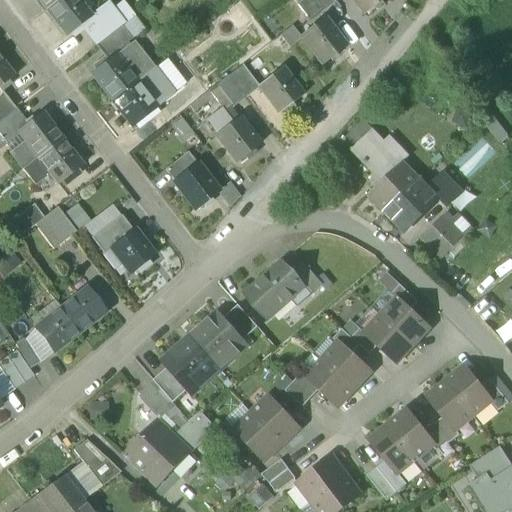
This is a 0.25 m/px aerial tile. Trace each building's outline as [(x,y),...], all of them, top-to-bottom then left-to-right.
[(39,0),(47,10),(60,0),(39,0)] [(88,17),(75,0),(60,0),(47,10),(66,35),(81,23),(88,17)] [(319,12),(310,0),(297,0),(295,3),(308,20),(319,12)] [(310,0),(319,12),(320,13),(334,3),(331,0),(310,0)] [(350,0),(362,14),(380,0),(350,0)] [(122,2),(111,11),(123,27),(124,26),(135,18),(122,2)] [(81,23),(99,46),(119,30),(123,27),(111,11),(105,4),(88,17),(81,23)] [(145,31),(135,18),(124,26),(133,37),(133,39),(145,31)] [(301,40),(320,65),(344,46),(324,20),(300,38),(299,38),(301,40)] [(119,30),(127,41),(133,37),(124,26),(123,27),(119,30)] [(299,38),(300,38),(292,28),(280,37),(289,49),(301,40),(299,38)] [(127,41),(119,30),(99,46),(107,57),(127,41)] [(208,61),(232,46),(222,31),(199,46),(208,61)] [(103,60),(106,63),(114,56),(115,58),(131,46),(127,41),(107,57),(103,60)] [(154,68),(135,42),(131,46),(150,72),(154,68)] [(131,46),(115,58),(135,83),(150,72),(131,46)] [(111,102),(135,83),(115,58),(114,56),(106,63),(90,75),(111,102)] [(0,61),(0,86),(12,77),(0,61)] [(186,85),(167,61),(155,69),(174,94),(186,85)] [(242,66),(229,76),(246,98),(258,89),(256,88),(258,87),(242,66)] [(135,83),(155,110),(156,110),(175,95),(174,94),(155,69),(154,68),(150,72),(135,83)] [(258,89),(277,114),(301,96),(280,69),(258,87),(256,88),(258,89)] [(232,108),(246,98),(229,76),(216,87),(217,89),(232,108)] [(155,110),(135,83),(111,102),(132,128),(134,126),(155,110)] [(210,94),(214,99),(231,122),(237,118),(238,117),(231,109),(232,108),(217,89),(210,94)] [(214,99),(210,94),(208,92),(188,108),(194,115),(214,99)] [(0,98),(0,122),(16,110),(4,95),(0,98)] [(25,122),(16,110),(0,122),(0,137),(2,140),(3,139),(15,129),(25,122)] [(138,131),(159,114),(156,110),(155,110),(134,126),(138,131)] [(25,142),(38,159),(61,141),(41,115),(18,133),(25,142)] [(214,136),(236,163),(259,144),(237,118),(231,122),(214,136)] [(507,139),(492,118),(484,125),(499,145),(507,139)] [(194,135),(181,119),(170,128),(182,144),(194,135)] [(346,138),(355,148),(372,131),(364,122),(346,138)] [(6,144),(4,145),(10,153),(25,142),(18,133),(15,129),(3,139),(6,144)] [(351,152),(381,184),(403,163),(384,144),(372,131),(355,148),(351,152)] [(384,144),(403,163),(411,156),(392,136),(384,144)] [(79,166),(61,141),(38,159),(50,174),(57,183),(79,166)] [(21,172),(23,170),(38,159),(25,142),(10,153),(8,155),(21,172)] [(162,170),(173,184),(196,165),(185,152),(162,170)] [(23,170),(35,186),(50,174),(38,159),(23,170)] [(368,196),(384,213),(419,179),(418,179),(403,163),(381,184),(368,196)] [(173,184),(194,209),(217,191),(196,165),(173,184)] [(420,179),(419,179),(384,213),(404,234),(422,217),(438,201),(445,209),(461,194),(442,174),(428,187),(420,179)] [(216,194),(228,210),(239,198),(229,184),(216,194)] [(5,226),(17,241),(34,228),(43,221),(42,220),(31,205),(5,226)] [(82,228),(90,222),(77,205),(64,214),(78,232),(82,228)] [(82,228),(91,240),(119,218),(110,207),(90,222),(82,228)] [(34,228),(52,251),(76,232),(57,209),(42,220),(43,221),(34,228)] [(447,213),(443,217),(450,223),(458,232),(465,238),(474,229),(459,214),(454,219),(447,213)] [(421,238),(442,260),(449,253),(465,238),(458,232),(450,223),(443,217),(421,238)] [(91,240),(102,255),(109,250),(108,249),(130,233),(119,218),(91,240)] [(498,228),(486,220),(478,232),(489,240),(498,228)] [(126,273),(128,275),(151,257),(131,231),(130,233),(108,249),(109,250),(126,273)] [(465,238),(449,253),(456,259),(471,245),(465,238)] [(11,249),(0,256),(0,273),(3,278),(22,264),(11,249)] [(109,250),(102,255),(102,256),(119,278),(126,273),(109,250)] [(245,296),(267,321),(291,300),(304,289),(305,288),(292,273),(283,263),(245,296)] [(304,289),(311,296),(323,286),(303,264),(292,273),(305,288),(304,289)] [(377,283),(387,292),(392,296),(401,287),(386,274),(377,283)] [(397,300),(410,312),(418,303),(401,287),(392,296),(396,300),(397,300)] [(304,289),(291,300),(298,308),(311,296),(304,289)] [(85,290),(60,309),(79,333),(103,314),(85,290)] [(371,308),(381,317),(396,300),(392,296),(387,292),(371,308)] [(396,300),(381,317),(414,347),(430,330),(410,312),(397,300),(396,300)] [(37,313),(44,322),(60,309),(54,301),(37,313)] [(224,319),(244,342),(258,329),(238,307),(224,319)] [(356,325),(361,330),(365,334),(381,317),(371,308),(356,325)] [(53,353),(79,333),(60,309),(44,322),(34,330),(35,331),(53,353)] [(489,327),(511,342),(511,341),(511,319),(499,311),(489,327)] [(219,313),(191,338),(220,371),(233,360),(229,355),(244,342),(224,319),(219,313)] [(397,365),(414,347),(381,317),(365,334),(364,335),(378,347),(397,365)] [(0,325),(0,341),(0,342),(8,338),(0,325)] [(53,353),(35,331),(34,330),(24,340),(40,364),(53,353)] [(361,330),(352,339),(360,347),(370,356),(378,347),(364,335),(365,334),(361,330)] [(352,356),(360,347),(352,339),(342,331),(333,340),(337,344),(338,343),(352,356)] [(337,344),(333,340),(329,336),(313,353),(322,361),(337,344)] [(207,383),(220,371),(191,338),(163,364),(168,370),(188,392),(203,379),(207,383)] [(15,347),(30,370),(40,364),(24,340),(15,347)] [(337,344),(322,361),(355,391),(371,374),(352,356),(338,343),(337,344)] [(16,352),(0,362),(0,370),(0,371),(14,392),(34,378),(16,352)] [(339,409),(355,391),(322,361),(307,378),(306,379),(319,391),(339,409)] [(464,368),(446,383),(474,418),(491,403),(492,403),(481,388),(464,368)] [(168,370),(154,382),(174,404),(188,392),(168,370)] [(0,400),(14,392),(0,371),(0,400)] [(302,374),(294,383),(312,400),(319,391),(306,379),(307,378),(302,374)] [(496,376),(490,381),(509,404),(511,401),(511,397),(509,392),(496,376)] [(491,403),(498,413),(509,404),(490,381),(481,388),(492,403),(491,403)] [(176,407),(174,404),(154,382),(140,394),(162,419),(165,416),(176,407)] [(303,409),(312,400),(294,383),(285,392),(303,409)] [(456,432),(474,418),(446,383),(427,398),(443,419),(455,433),(456,432)] [(269,398),(252,414),(283,447),(300,430),(269,398)] [(234,431),(252,414),(242,405),(225,421),(234,431)] [(165,416),(180,433),(191,423),(176,407),(165,416)] [(388,426),(416,461),(434,447),(435,446),(423,431),(407,411),(388,426)] [(180,433),(174,438),(190,453),(190,454),(191,455),(216,429),(202,414),(191,423),(180,433)] [(265,463),(283,447),(252,414),(234,431),(265,463)] [(443,419),(434,426),(447,443),(449,445),(460,437),(456,432),(455,433),(443,419)] [(125,457),(141,472),(174,438),(158,423),(125,457)] [(437,450),(447,443),(434,426),(432,424),(423,431),(435,446),(434,447),(437,451),(437,450)] [(398,475),(416,461),(388,426),(369,441),(386,462),(397,476),(398,475)] [(157,488),(190,454),(190,453),(174,438),(141,472),(157,488)] [(82,462),(92,475),(109,463),(86,442),(74,452),(82,462)] [(437,451),(434,447),(416,461),(424,470),(442,456),(437,450),(437,451)] [(470,468),(478,481),(487,475),(491,482),(511,468),(511,466),(500,448),(470,468)] [(298,487),(311,504),(347,477),(333,458),(297,485),(298,487)] [(261,477),(270,485),(289,471),(282,461),(261,477)] [(83,502),(101,488),(92,475),(82,462),(63,476),(83,502)] [(386,462),(376,469),(396,494),(407,486),(398,475),(397,476),(386,462)] [(120,474),(109,463),(92,475),(101,488),(120,474)] [(478,481),(467,487),(482,511),(509,511),(511,510),(511,468),(491,482),(487,475),(478,481)] [(387,502),(396,494),(376,469),(367,477),(387,502)] [(296,480),(289,471),(270,485),(277,495),(296,480)] [(44,511),(47,511),(69,511),(83,502),(63,476),(29,503),(36,511),(44,511)] [(347,477),(311,504),(316,511),(340,511),(361,497),(347,477)] [(274,499),(263,486),(248,498),(258,511),(274,499)] [(311,504),(298,487),(287,495),(300,511),(301,511),(311,504)] [(90,511),(83,502),(69,511),(90,511)] [(17,511),(36,511),(29,503),(17,511)]
